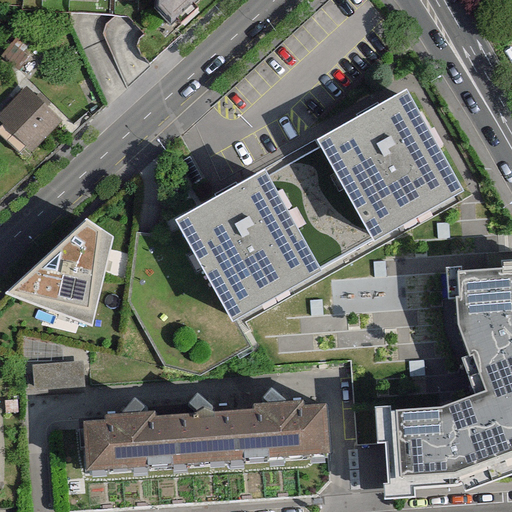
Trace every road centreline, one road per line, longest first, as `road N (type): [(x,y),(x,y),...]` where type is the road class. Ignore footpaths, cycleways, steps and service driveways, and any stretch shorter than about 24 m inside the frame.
road 1 (tertiary): [(0,252),(273,0)]
road 2 (secondary): [(511,147),(427,0)]
